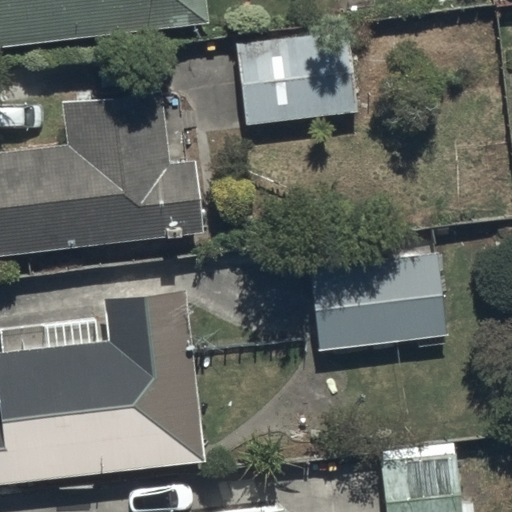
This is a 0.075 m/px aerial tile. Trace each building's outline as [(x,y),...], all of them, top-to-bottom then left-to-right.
[(0,0),(0,31),(201,5),(199,0),(0,0)] [(343,19),(229,33),(239,117),(354,103),(343,19)] [(62,126),(0,132),(0,241),(197,218),(189,144),(166,147),(157,71),(57,83),(62,126)] [(432,239),(306,255),(317,339),(442,322),(432,239)] [(0,469),(200,445),(179,273),(103,282),(108,325),(0,337),(0,469)] [(458,511),(452,436),(378,443),(384,511),(458,511)] [(202,511),(280,511),(278,491),(202,500),(202,511)]
